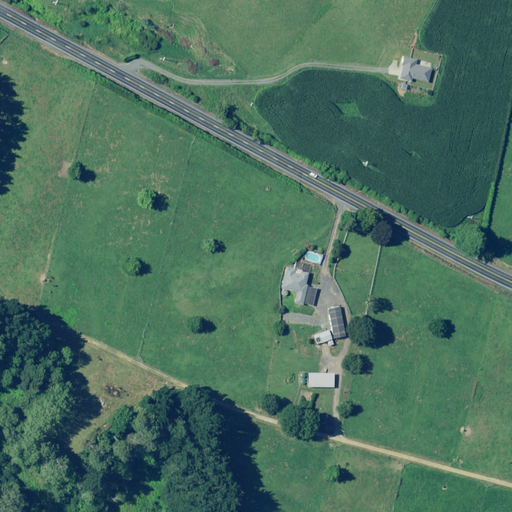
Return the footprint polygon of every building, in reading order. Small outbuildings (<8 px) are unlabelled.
[(416,60),(403,57),(401,65),(402,65),(399,79),(411,81),(411,79),(428,83),(431,69),(415,65),(416,60)] [(308,272),(285,267),(280,289),(296,292),(293,303),(302,305),(302,304),(313,306),(316,289),(305,287),(308,272)] [(344,337),(339,307),(328,309),(333,339),(344,337)] [(313,335),(316,345),(326,341),(330,340),(327,330),(313,335)] [(333,374),(308,373),(308,387),(333,388),(333,374)]
